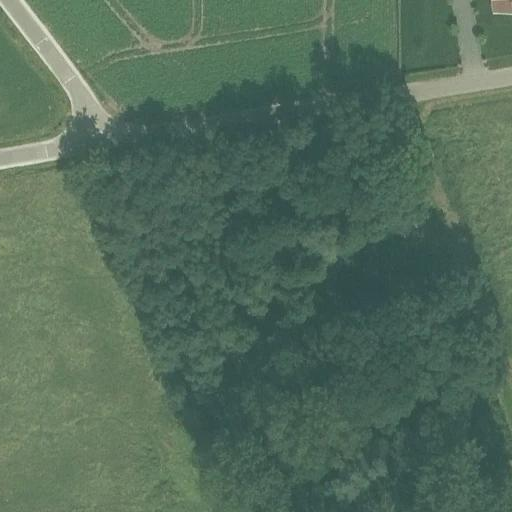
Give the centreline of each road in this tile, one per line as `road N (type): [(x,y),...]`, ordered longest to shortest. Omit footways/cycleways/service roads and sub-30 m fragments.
road 1 (unclassified): [(100,144),(511,75)]
road 2 (track): [(385,96),(511,408)]
road 3 (unclassified): [(100,144),(77,90),(5,0)]
